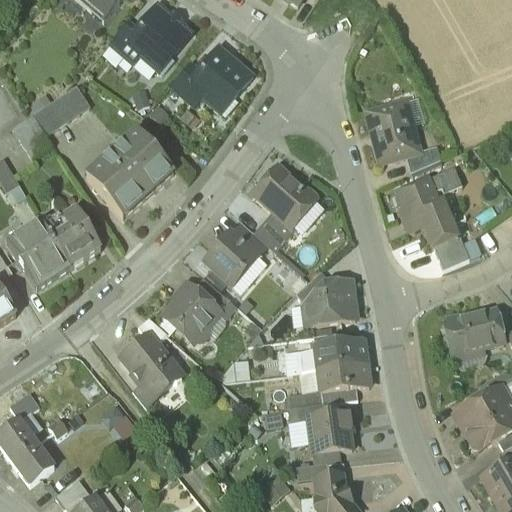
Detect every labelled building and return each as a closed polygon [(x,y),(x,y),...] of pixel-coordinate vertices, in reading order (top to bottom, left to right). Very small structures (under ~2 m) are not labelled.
[(70,0),(89,16),(92,12),(104,22),(101,26),(102,27),(125,0),(70,0)] [(279,0),(298,12),(305,0),(279,0)] [(135,34),(123,48),(124,49),(128,45),(142,56),(138,60),(157,76),(190,39),(156,11),(135,34)] [(126,26),(109,45),(120,54),(124,49),(123,48),(135,34),(126,26)] [(197,76),(186,89),(187,90),(191,86),(204,97),(200,101),(220,117),(252,79),(218,52),(197,76)] [(188,68),(173,87),(180,93),(181,94),(186,89),(197,76),(188,68)] [(180,93),(173,87),(167,93),(174,99),(180,93)] [(74,92),(29,121),(44,144),(88,114),(74,92)] [(405,108),(366,119),(379,169),(404,162),(418,159),(418,157),(405,108)] [(29,121),(8,134),(28,165),(49,152),(44,144),(29,121)] [(173,178),(139,141),(126,152),(123,149),(97,172),(100,175),(87,187),(121,224),(143,204),(142,202),(148,197),(149,198),(173,178)] [(418,159),(404,162),(409,179),(439,167),(435,153),(418,157),(418,159)] [(13,193),(0,171),(0,198),(1,201),(13,193)] [(277,174),(254,200),(272,216),(288,230),(289,228),(303,213),(309,212),(314,206),(313,201),(309,197),(303,197),(277,174)] [(427,184),(395,198),(402,213),(398,217),(401,225),(406,223),(410,234),(406,236),(406,238),(412,238),(422,234),(430,254),(433,253),(457,242),(442,206),(437,208),(427,184)] [(272,216),(252,238),(266,251),(274,258),(295,234),(289,228),(288,230),(272,216)] [(73,217),(57,227),(46,233),(45,233),(40,237),(64,276),(64,277),(68,275),(68,274),(79,268),(98,257),(87,239),(86,239),(80,230),(81,230),(73,217)] [(252,238),(240,228),(231,237),(231,238),(257,261),(266,251),(252,238)] [(40,237),(38,235),(22,244),(19,239),(2,250),(30,297),(64,276),(40,237)] [(230,236),(203,267),(230,291),(257,261),(231,238),(231,237),(230,236)] [(457,242),(433,253),(443,275),(467,265),(457,242)] [(319,277),(294,300),(303,309),(322,292),(331,290),(319,277)] [(228,305),(204,284),(193,296),(217,317),(228,305)] [(331,290),(322,292),(303,309),(306,330),(355,323),(352,307),(350,307),(348,288),(331,290)] [(185,289),(173,302),(174,308),(163,320),(193,346),(195,344),(200,344),(207,337),(206,331),(218,318),(217,317),(193,296),(185,289)] [(1,308),(0,306),(0,328),(10,323),(8,319),(1,308)] [(6,306),(1,308),(8,319),(13,317),(6,306)] [(486,319),(475,322),(474,320),(462,324),(456,321),(448,323),(444,331),(452,362),(503,348),(494,315),(485,317),(486,319)] [(166,339),(148,323),(137,332),(145,341),(148,339),(155,348),(166,339)] [(343,337),(313,341),(313,345),(308,346),(309,354),(310,357),(315,357),(314,353),(345,349),(343,337)] [(155,348),(148,339),(145,341),(120,362),(152,402),(172,386),(175,387),(180,383),(181,376),(177,372),(173,371),(155,348)] [(345,349),(314,353),(315,357),(310,357),(309,354),(298,356),(301,378),(317,375),(365,368),(362,347),(345,349)] [(485,358),(453,367),(455,375),(467,379),(480,375),(487,367),(485,358)] [(230,363),(231,382),(252,381),(251,362),(230,363)] [(365,368),(317,375),(320,397),(355,392),(368,390),(365,368)] [(498,379),(477,391),(483,402),(500,392),(500,393),(505,390),(498,379)] [(355,392),(320,397),(322,409),(323,409),(357,404),(355,392)] [(483,402),(453,419),(466,441),(465,444),(472,456),(475,457),(496,445),(511,435),(511,413),(500,393),(500,392),(483,402)] [(29,399),(8,414),(18,427),(19,428),(39,414),(29,399)] [(322,409),(287,413),(289,427),(307,424),(307,423),(324,420),(323,409),(322,409)] [(324,420),(307,423),(307,424),(310,444),(312,458),(338,455),(351,453),(348,435),(351,434),(351,432),(348,433),(346,420),(349,419),(349,417),(324,420)] [(292,446),(310,444),(307,424),(289,427),(292,446)] [(58,425),(46,434),(50,439),(62,430),(58,425)] [(18,427),(0,439),(0,453),(11,468),(35,450),(19,428),(18,427)] [(62,430),(50,439),(54,445),(66,436),(62,430)] [(511,435),(496,445),(502,455),(511,449),(511,435)] [(511,449),(502,455),(498,458),(504,468),(511,463),(511,449)] [(35,450),(11,468),(29,492),(53,475),(35,450)] [(312,458),(313,470),(326,469),(340,468),(338,455),(312,458)] [(510,511),(511,511),(511,463),(504,468),(481,482),(498,511),(510,511)] [(326,469),(328,481),(341,479),(340,468),(326,469)] [(313,470),(295,473),(297,486),(314,484),(314,483),(328,481),(326,469),(313,470)] [(328,481),(314,483),(314,484),(317,511),(353,511),(349,507),(343,493),(341,479),(328,481)] [(76,487),(55,504),(60,511),(70,511),(86,500),(76,487)] [(264,502),(271,510),(288,495),(281,487),(264,502)] [(113,511),(103,498),(94,506),(98,511),(113,511)] [(86,500),(70,511),(84,511),(92,507),(86,500)]
